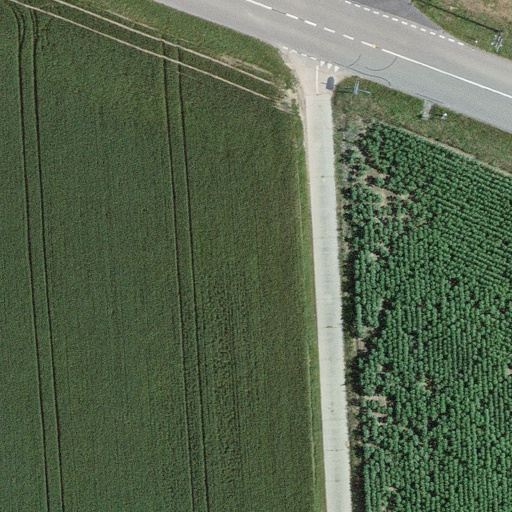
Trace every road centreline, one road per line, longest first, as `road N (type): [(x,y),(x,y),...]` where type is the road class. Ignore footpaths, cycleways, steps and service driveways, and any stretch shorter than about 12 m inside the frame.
road 1 (motorway): [(511,205),(0,285)]
road 2 (track): [(339,511),(318,103),(323,28)]
road 3 (secondary): [(323,28),(511,98)]
